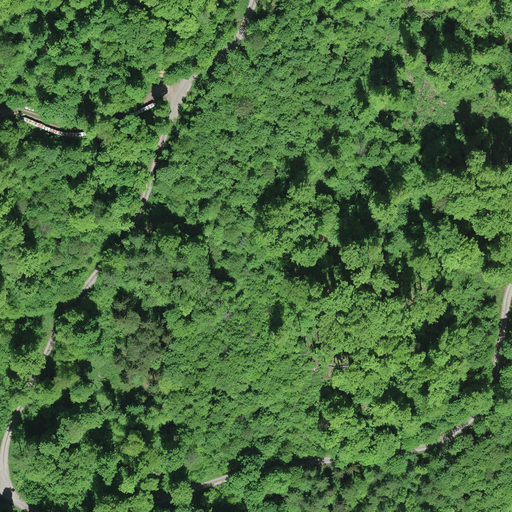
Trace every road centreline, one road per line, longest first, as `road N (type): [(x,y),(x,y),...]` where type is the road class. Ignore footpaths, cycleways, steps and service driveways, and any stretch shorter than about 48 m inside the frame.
road 1 (track): [(7,495),(2,453),(32,378),(67,312),(130,235),(183,84),(240,35),(255,0)]
road 2 (track): [(511,287),(486,400),(451,434),(426,447),(264,465),(125,511)]
road 3 (track): [(0,115),(23,109),(78,128),(183,84)]
